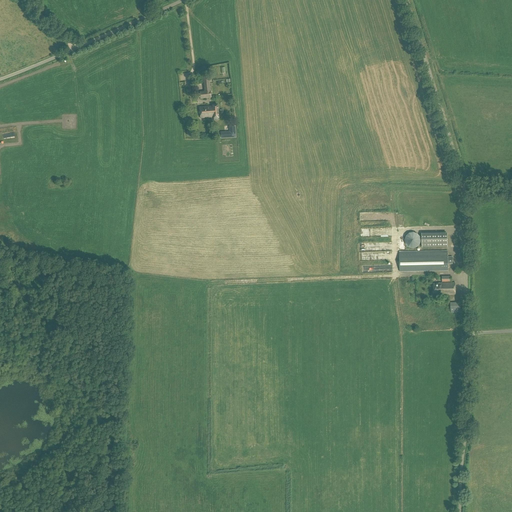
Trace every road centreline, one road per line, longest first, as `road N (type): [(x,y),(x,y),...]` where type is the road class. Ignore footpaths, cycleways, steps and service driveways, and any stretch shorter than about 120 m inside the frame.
road 1 (unclassified): [(459,511),(463,191),(406,0)]
road 2 (unclassified): [(0,79),(181,0)]
